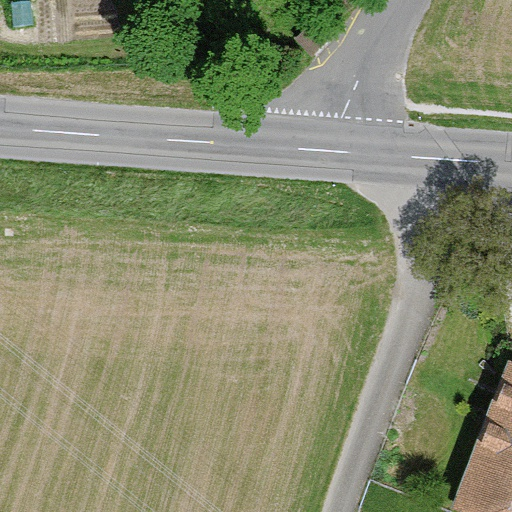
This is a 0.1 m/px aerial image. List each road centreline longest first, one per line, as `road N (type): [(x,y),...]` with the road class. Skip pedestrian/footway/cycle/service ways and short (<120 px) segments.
road 1 (residential): [(439,159),(430,256),(337,511)]
road 2 (secondary): [(0,127),(319,150)]
road 3 (unclassified): [(319,150),(405,0)]
road 4 (secondary): [(319,150),(439,159)]
